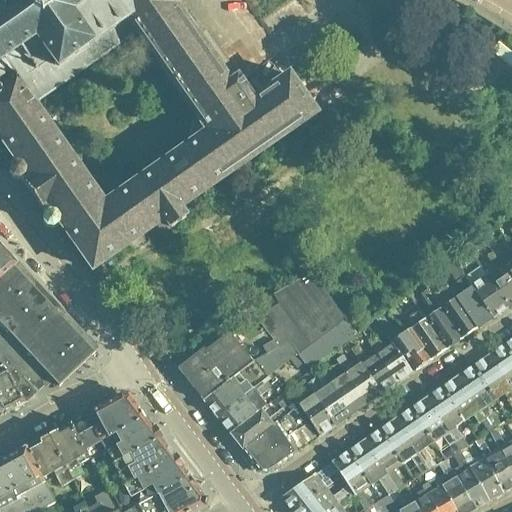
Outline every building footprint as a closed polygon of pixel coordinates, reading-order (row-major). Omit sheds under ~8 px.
[(41,221),(46,227),(53,228),(58,225),(92,271),(164,220),(170,229),(185,219),(179,209),(316,113),(289,74),(256,98),(238,72),(228,79),(176,4),(180,2),(179,0),(0,0),(0,140),(15,161),(9,165),(7,173),(12,179),(18,180),(19,179),(43,214),(42,214),(41,221)] [(511,180),(506,174),(500,180),(507,188),(511,183),(511,180)] [(17,271),(20,268),(16,262),(0,245),(0,276),(7,270),(12,276),(18,271),(17,271)] [(511,282),(501,266),(492,253),(487,256),(496,269),(489,274),(487,271),(484,273),(486,277),(507,308),(511,305),(511,282)] [(511,258),(501,266),(511,282),(511,258)] [(477,329),(492,319),(455,265),(447,270),(462,293),(456,298),(477,329)] [(0,363),(7,371),(24,403),(52,378),(59,386),(99,356),(97,355),(96,356),(18,273),(19,272),(18,271),(12,276),(7,270),(0,276),(0,363)] [(357,336),(309,273),(197,342),(202,349),(176,368),(189,384),(197,379),(204,388),(199,395),(203,399),(238,373),(246,367),(254,362),(266,377),(296,355),(309,371),(357,336)] [(477,329),(456,298),(441,276),(435,281),(450,302),(440,308),(440,309),(462,339),(477,329)] [(471,287),(492,319),(507,308),(486,277),(471,287)] [(462,339),(440,309),(440,308),(433,297),(430,293),(426,288),(420,292),(435,313),(425,319),(446,350),(462,339)] [(411,330),(404,320),(394,306),(389,310),(405,333),(394,341),(415,371),(431,360),(411,330)] [(409,316),(404,320),(411,330),(431,360),(446,350),(425,319),(419,309),(409,316)] [(396,384),(412,374),(391,343),(383,348),(376,338),(368,343),(375,354),(375,353),(396,384)] [(511,340),(504,346),(503,346),(511,359),(511,340)] [(177,352),(168,341),(161,347),(169,356),(177,352)] [(396,384),(375,353),(375,354),(367,359),(358,345),(350,350),(352,353),(355,357),(360,364),(381,395),(396,384)] [(511,359),(503,346),(502,347),(502,348),(493,354),(492,353),(488,357),(511,393),(511,359)] [(381,395),(360,364),(355,357),(348,362),(343,355),(335,360),(345,374),(365,405),(381,395)] [(511,393),(488,357),(483,360),(483,361),(474,367),(473,367),(472,368),(494,400),(502,395),(511,409),(511,393)] [(326,364),(319,369),(322,374),(329,370),(326,364)] [(472,368),(471,368),(471,369),(463,375),(462,374),(456,378),(478,410),(494,400),(472,368)] [(256,369),(245,374),(251,386),(262,382),(256,369)] [(365,405),(345,374),(336,380),(329,370),(322,374),(329,385),(350,416),(365,405)] [(25,404),(24,403),(7,371),(0,374),(0,407),(4,415),(10,411),(10,412),(25,404)] [(216,416),(251,390),(241,377),(242,377),(238,373),(203,399),(216,416)] [(478,410),(456,378),(452,381),(452,382),(442,388),(441,388),(463,421),(472,415),(477,423),(480,420),(483,419),(484,418),(478,410)] [(350,416),(329,385),(322,390),(314,379),(306,384),(309,389),(310,388),(335,426),(350,416)] [(264,407),(257,398),(266,390),(261,383),(251,390),(216,416),(228,433),(259,410),(264,407)] [(335,426),(310,388),(309,389),(306,391),(310,398),(304,402),(299,394),(293,398),(319,436),(335,426)] [(431,396),(431,395),(425,399),(460,451),(465,448),(466,447),(453,427),(463,421),(441,388),(439,389),(440,390),(431,396)] [(121,431),(143,418),(128,398),(119,396),(109,401),(107,402),(108,402),(83,416),(90,429),(77,436),(85,451),(121,431)] [(294,408),(286,397),(275,405),(279,411),(283,416),(294,408)] [(460,451),(425,399),(421,401),(421,402),(412,409),(411,408),(409,409),(431,442),(441,436),(449,449),(439,455),(444,462),(446,460),(460,451)] [(269,472),(316,438),(294,408),(283,416),(270,426),(240,449),(258,471),(269,472)] [(431,442),(409,409),(409,410),(409,411),(400,416),(394,420),(428,471),(433,467),(422,449),(431,442)] [(270,426),(283,416),(279,411),(266,420),(259,410),(228,433),(240,449),(270,426)] [(98,470),(98,471),(159,438),(149,425),(143,418),(121,431),(85,451),(86,454),(90,460),(96,472),(96,471),(98,470)] [(483,419),(480,420),(488,433),(492,430),(491,427),(484,418),(483,419)] [(428,471),(394,420),(389,423),(390,424),(381,430),(380,429),(378,431),(402,465),(411,460),(421,475),(428,471)] [(77,436),(70,423),(70,422),(68,423),(68,424),(56,430),(47,435),(71,480),(72,480),(83,474),(78,466),(90,460),(86,454),(85,451),(77,436)] [(402,465),(378,431),(377,431),(378,432),(369,438),(368,437),(362,441),(396,490),(396,491),(403,486),(393,471),(402,465)] [(511,443),(511,441),(503,445),(495,431),(489,434),(497,450),(511,477),(511,443)] [(71,480),(47,435),(37,440),(38,441),(26,447),(25,447),(41,478),(52,472),(60,487),(71,480)] [(110,492),(110,493),(174,458),(159,438),(98,471),(110,492)] [(359,445),(350,451),(350,450),(347,452),(348,452),(369,484),(379,478),(390,494),(390,493),(396,490),(362,441),(358,444),(359,445)] [(39,511),(55,504),(48,490),(41,478),(25,447),(22,449),(0,461),(0,511),(39,511)] [(483,458),(482,456),(472,461),(465,448),(460,451),(470,466),(469,467),(470,469),(488,502),(502,494),(483,458)] [(502,494),(511,488),(511,477),(497,450),(483,458),(502,494)] [(369,484),(348,452),(337,459),(331,463),(332,464),(337,472),(347,487),(351,493),(352,495),(355,500),(356,499),(363,510),(372,505),(362,489),(369,484)] [(125,511),(157,495),(189,479),(174,458),(110,493),(114,500),(120,511),(125,511)] [(326,491),(320,482),(337,472),(332,464),(293,488),(294,489),(283,496),(282,499),(291,511),(292,511),(326,491)] [(456,479),(474,510),(488,502),(470,469),(455,478),(456,479)] [(470,511),(474,510),(456,479),(455,478),(451,471),(438,479),(441,484),(456,511),(470,511)] [(191,511),(202,506),(203,498),(189,479),(157,495),(125,511),(191,511)] [(424,486),(437,511),(456,511),(441,484),(437,486),(439,490),(435,492),(430,483),(424,486)] [(437,511),(424,486),(423,487),(424,489),(410,498),(413,504),(414,503),(419,511),(437,511)] [(324,511),(352,495),(351,493),(347,487),(330,497),(326,491),(292,511),(324,511)] [(117,511),(114,505),(103,511),(99,504),(92,491),(80,497),(84,503),(88,511),(117,511)] [(400,511),(396,504),(390,493),(390,494),(375,503),(372,505),(363,510),(362,510),(363,511),(400,511)] [(353,511),(352,509),(354,508),(352,506),(344,511),(343,509),(350,504),(350,503),(355,500),(352,495),(324,511),(353,511)] [(419,511),(414,503),(413,504),(406,508),(401,501),(396,504),(400,511),(419,511)] [(88,511),(84,503),(72,509),(73,511),(88,511)]
